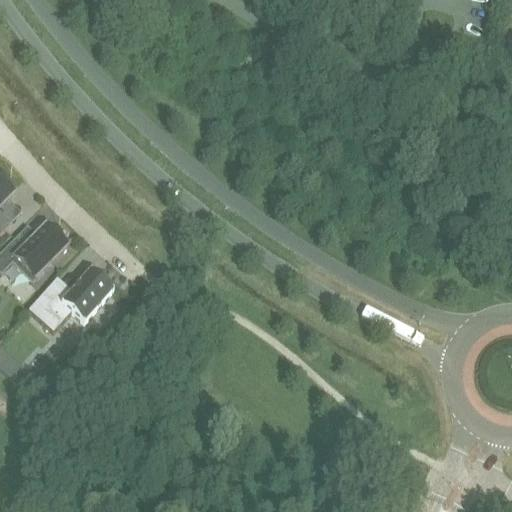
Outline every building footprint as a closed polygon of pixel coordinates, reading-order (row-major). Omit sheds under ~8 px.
[(383,29),(355,32),(357,49),(385,45),(383,29)] [(0,219),(0,211),(7,204),(13,198),(0,184),(0,238),(10,229),(0,219)] [(0,257),(0,278),(0,279),(12,268),(32,288),(66,253),(45,232),(24,253),(14,243),(0,257)] [(69,300),(53,286),(27,315),(53,338),(71,317),(84,329),(84,328),(112,296),(113,296),(109,292),(112,288),(98,275),(95,279),(90,275),(90,276),(80,288),(79,288),(72,296),(69,300)] [(0,374),(1,375),(11,364),(0,353),(0,374)]
